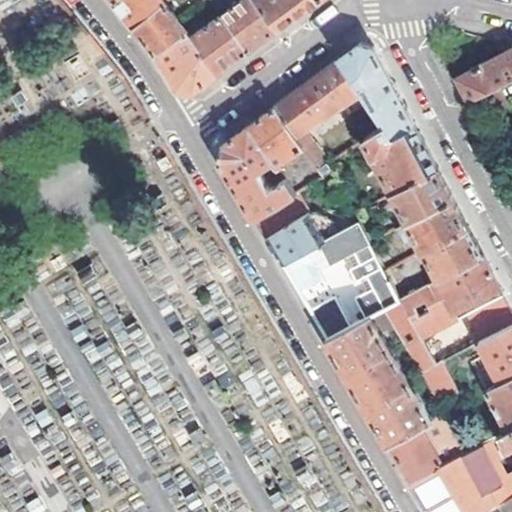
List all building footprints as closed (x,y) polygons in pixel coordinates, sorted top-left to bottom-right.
[(131,24),(135,29),(168,2),(170,0),(114,0),(112,1),(131,24)] [(254,0),(242,0),(222,15),(248,53),(272,36),(279,31),(254,0)] [(254,0),(279,31),(313,5),(319,1),(318,0),(254,0)] [(168,2),(135,29),(153,52),(156,57),(187,32),(178,19),(168,2)] [(193,30),(188,34),(217,77),(223,72),(248,53),(222,15),(196,34),(193,30)] [(187,32),(156,57),(168,76),(177,92),(193,94),(217,77),(188,34),(187,32)] [(360,46),(340,60),(361,94),(383,128),(391,140),(416,128),(392,82),(374,48),(360,46)] [(511,47),(458,77),(471,102),(500,87),(511,80),(511,47)] [(306,131),(361,94),(340,60),(294,94),(276,108),(303,148),(318,171),(327,165),(328,164),(306,131)] [(500,87),(471,102),(483,125),(505,112),(509,103),(500,87)] [(256,122),(249,127),(273,164),(278,171),(284,167),(281,163),(303,148),(276,108),(256,122)] [(234,186),(254,219),(294,196),(284,181),(270,191),(259,174),(273,164),(249,127),(221,148),(219,160),(234,186)] [(391,140),(383,128),(351,149),(356,160),(370,152),(393,193),(437,169),(419,133),(416,128),(391,140)] [(327,165),(318,171),(323,178),(332,173),(327,165)] [(393,193),(408,222),(453,198),(440,175),(437,169),(393,193)] [(314,184),(321,195),(331,191),(323,178),(314,184)] [(265,238),(309,213),(298,193),(294,196),(254,219),(265,238)] [(415,236),(423,250),(468,227),(464,221),(453,198),(408,222),(396,229),(404,243),(415,236)] [(281,264),(325,240),(309,213),(265,238),(278,259),(281,264)] [(302,300),(325,339),(370,316),(382,309),(400,299),(385,271),(384,269),(341,293),(325,266),(353,252),(358,261),(375,252),(370,243),(358,222),(325,240),(281,264),(302,300)] [(423,250),(439,279),(482,255),(480,250),(468,227),(423,250)] [(439,279),(431,283),(452,322),(459,318),(498,298),(498,297),(503,294),(493,275),(482,255),(439,279)] [(452,322),(431,283),(400,299),(382,309),(402,343),(423,378),(438,403),(457,392),(442,362),(478,342),(511,324),(511,311),(507,303),(503,294),(498,297),(498,298),(459,318),(452,322)] [(370,316),(325,339),(337,359),(346,374),(390,350),(370,316)] [(511,324),(478,342),(500,383),(511,376),(511,324)] [(390,350),(346,374),(357,392),(367,409),(411,384),(390,350)] [(491,399),(509,431),(511,428),(511,376),(500,383),(473,397),(478,406),(491,399)] [(411,384),(367,409),(383,437),(388,444),(432,419),(411,384)] [(443,414),(432,419),(388,444),(407,476),(426,509),(428,511),(490,511),(491,511),(511,499),(511,459),(507,450),(499,436),(465,454),(443,414)] [(499,436),(507,450),(511,447),(511,428),(509,431),(499,436)]
